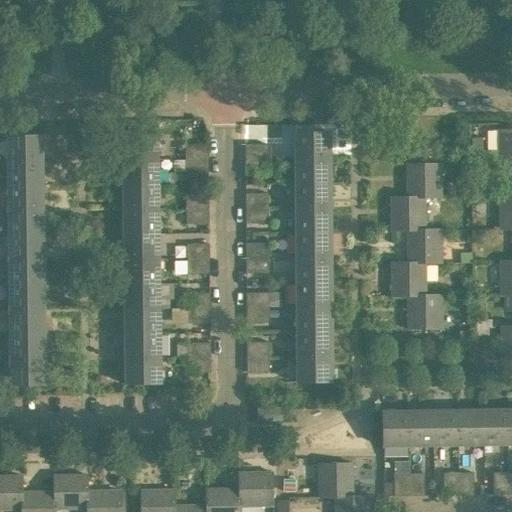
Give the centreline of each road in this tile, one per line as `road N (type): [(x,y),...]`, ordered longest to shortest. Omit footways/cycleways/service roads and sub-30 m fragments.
road 1 (residential): [(0,426),(202,425),(218,416),(225,392),(222,95)]
road 2 (residential): [(222,95),(511,92)]
road 3 (residential): [(0,96),(222,95)]
